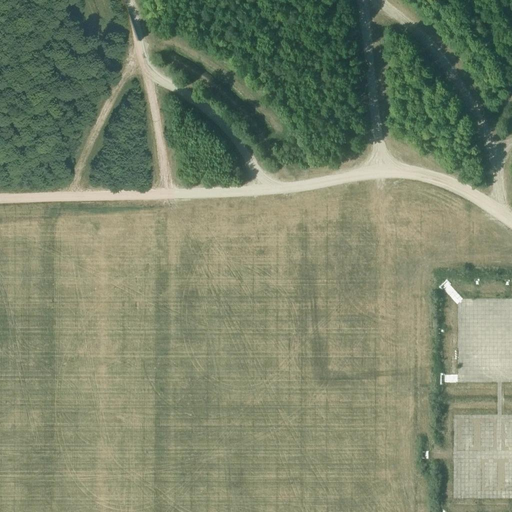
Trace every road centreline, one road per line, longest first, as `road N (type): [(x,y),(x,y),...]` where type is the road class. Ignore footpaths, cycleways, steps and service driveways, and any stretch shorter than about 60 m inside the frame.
road 1 (track): [(511,222),(436,181),(379,170),(212,194),(0,198)]
road 2 (track): [(64,198),(122,72),(145,65),(223,124),(277,188)]
road 3 (track): [(506,218),(495,151),(449,67),(379,0)]
road 4 (track): [(128,0),(166,195)]
road 5 (track): [(379,170),(360,0)]
